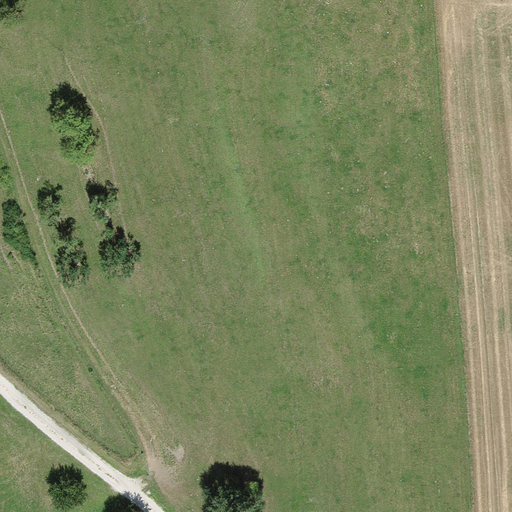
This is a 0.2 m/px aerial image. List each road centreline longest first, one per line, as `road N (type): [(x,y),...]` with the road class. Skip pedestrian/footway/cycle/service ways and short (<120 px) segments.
road 1 (track): [(130,490),(151,468),(149,440),(49,276),(0,150)]
road 2 (track): [(0,370),(150,511)]
